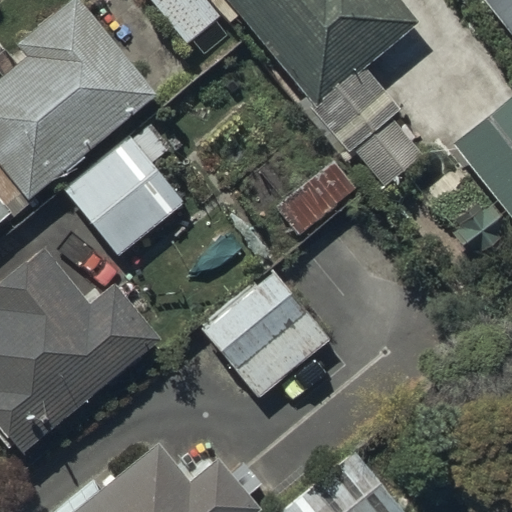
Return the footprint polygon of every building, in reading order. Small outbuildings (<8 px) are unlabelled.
[(0,72),(0,166),(24,196),(153,92),(77,0),(61,0),(11,41),(22,55),(0,72)] [(205,0),(149,0),(184,42),(218,15),(205,0)] [(226,0),(312,104),(415,19),(398,0),(226,0)] [(511,0),(480,0),(511,38),(511,0)] [(511,90),(449,140),(511,219),(511,90)] [(59,188),(113,254),(180,199),(149,161),(167,145),(149,122),(129,138),(126,134),(59,188)] [(333,159),(274,206),(297,235),(356,188),(333,159)] [(0,430),(17,452),(159,336),(112,278),(85,299),(41,246),(0,278),(0,430)] [(198,325),(256,396),(327,338),(269,268),(198,325)] [(155,437),(61,511),(249,511),(256,507),(213,454),(186,476),(155,437)] [(401,511),(402,511),(353,450),(275,511),(401,511)]
